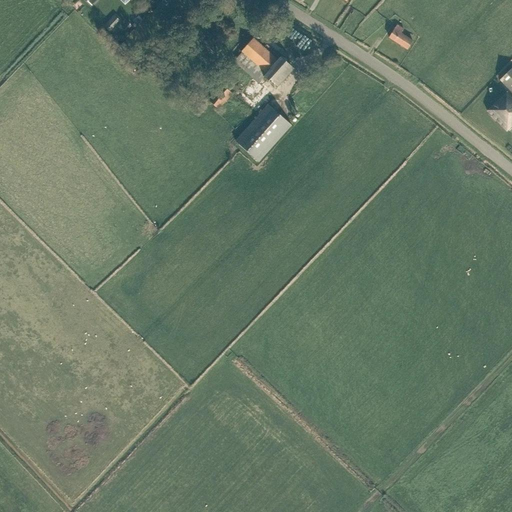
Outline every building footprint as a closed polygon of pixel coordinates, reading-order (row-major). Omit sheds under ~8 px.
[(112,19),(105,27),(110,31),(117,24),(112,19)] [(397,25),(389,37),(407,50),(413,42),(401,34),(404,29),(397,25)] [(243,51),(234,62),(258,83),(265,76),(275,85),(292,66),(281,57),(279,60),(253,37),(242,51),(243,51)] [(124,42),(119,46),(123,52),(129,48),(124,42)] [(511,67),(499,80),(511,93),(511,67)] [(222,84),(209,101),(218,110),(232,93),(222,84)] [(487,110),(506,131),(511,125),(511,96),(507,91),(487,110)] [(267,105),(235,141),(259,163),(291,126),(267,105)]
